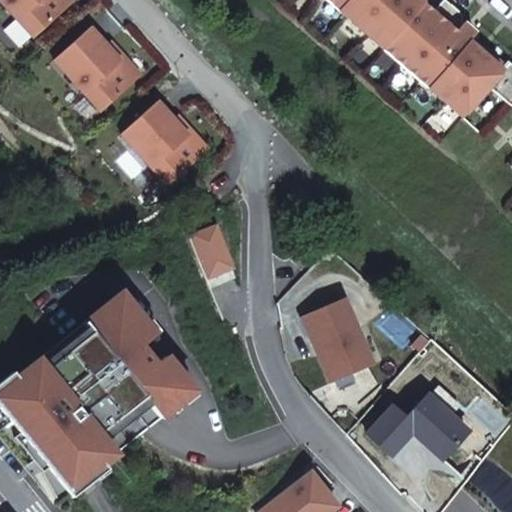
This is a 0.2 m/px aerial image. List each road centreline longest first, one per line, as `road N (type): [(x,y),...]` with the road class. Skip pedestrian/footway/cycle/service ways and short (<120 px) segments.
road 1 (residential): [(259,140),(262,366),(277,393),(390,511)]
road 2 (residential): [(128,0),(259,140)]
